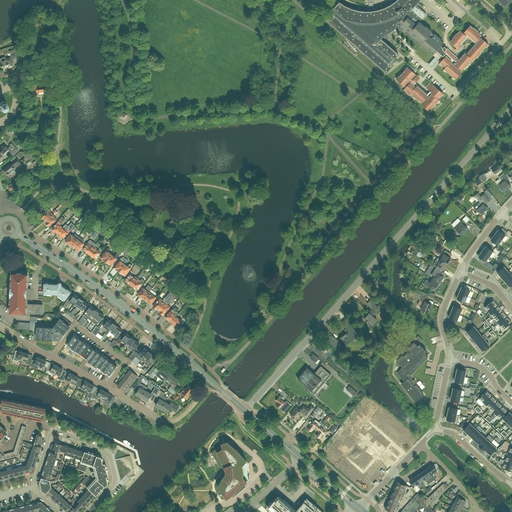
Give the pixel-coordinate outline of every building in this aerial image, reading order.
[(396,0),(396,1),(391,5),(385,8),(384,8),(381,9),(381,8),(364,10),(364,11),(358,11),(357,10),(351,9),(345,6),(339,2),(333,9),(333,10),(332,11),(328,14),(328,15),(328,14),(330,16),(326,20),(345,37),(348,40),(347,41),(348,42),(349,44),(350,45),(352,46),(354,49),(357,51),(357,50),(357,51),(359,49),(386,73),(393,65),(391,64),(393,63),(397,60),(396,59),(395,58),(398,54),(379,37),(380,37),(380,36),(381,35),(383,34),(384,33),(385,32),(387,34),(393,28),(393,27),(394,26),(395,25),(398,28),(399,26),(405,31),(406,31),(409,33),(408,34),(414,39),(415,38),(421,43),(420,44),(426,50),(427,48),(433,53),(432,55),(437,60),(444,55),(445,56),(439,63),(442,65),(445,67),(444,69),(446,72),(447,71),(453,76),(452,77),(455,79),(461,72),(459,70),(460,69),(461,70),(464,67),(465,67),(469,63),(468,62),(471,59),(473,60),(476,57),(476,58),(480,53),(485,46),(486,47),(488,44),(481,38),(480,39),(479,38),(481,35),(477,33),(478,32),(473,28),(473,29),(470,26),(464,32),(465,34),(464,35),(460,31),(457,34),(452,38),(453,39),(450,42),(456,48),(455,50),(457,52),(461,48),(459,46),(468,36),(476,43),(467,55),(465,54),(459,60),(444,47),(442,48),(440,46),(443,43),(440,40),(441,39),(434,34),(433,35),(431,33),(432,31),(426,26),(425,27),(419,22),(426,14),(414,4),(415,3),(414,3),(417,0),(396,0)] [(12,66),(9,57),(5,59),(6,62),(1,63),(2,64),(1,64),(0,65),(0,67),(2,67),(3,67),(3,68),(7,66),(8,68),(12,66)] [(415,74),(407,67),(404,69),(405,70),(399,77),(398,76),(396,79),(404,86),(405,85),(406,87),(404,89),(407,92),(409,94),(411,92),(414,95),(413,96),(418,100),(418,99),(422,102),(424,103),(422,105),(429,111),(431,109),(430,108),(436,102),(437,102),(439,100),(437,98),(440,95),(440,96),(442,93),(430,82),(426,87),(431,92),(430,93),(432,94),(429,97),(414,83),(419,77),(417,75),(416,76),(414,75),(415,74)] [(47,86),(47,84),(32,86),(33,92),(34,94),(36,93),(37,92),(39,93),(42,93),(43,91),(44,92),(46,92),(47,91),(47,88),(49,88),(49,86),(48,86),(47,86)] [(15,148),(11,143),(9,145),(10,146),(7,149),(4,145),(2,147),(0,145),(0,156),(3,154),(3,155),(5,153),(9,149),(11,152),(15,148)] [(30,153),(25,148),(20,152),(24,157),(30,153)] [(22,166),(17,159),(11,163),(2,170),(5,175),(7,174),(10,177),(17,171),(16,170),(22,166)] [(509,178),(504,173),(499,177),(502,181),(497,184),(503,192),(511,186),(506,180),(509,178)] [(492,195),(488,190),(481,196),(477,193),(474,196),(479,202),(478,203),(481,206),(476,210),(480,214),(487,208),(483,204),(484,204),(486,203),(491,199),(489,197),(492,195)] [(44,221),(52,214),(48,209),(40,215),(44,221)] [(52,214),(44,221),(48,226),(57,220),(53,216),(57,213),(55,210),(53,212),(54,213),(52,214)] [(90,219),(85,215),(82,219),(87,223),(90,219)] [(57,234),(63,228),(60,225),(65,219),(62,216),(53,227),(54,228),(52,230),(54,232),(55,231),(57,234)] [(99,224),(92,219),(89,223),(94,226),(92,228),(91,228),(87,233),(91,235),(99,224)] [(466,222),(462,219),(458,223),(459,224),(455,228),(461,235),(467,229),(463,225),(466,222)] [(66,224),(63,228),(57,234),(60,236),(59,236),(61,238),(63,236),(65,237),(69,231),(67,229),(69,227),(66,224)] [(498,229),(494,234),(501,240),(505,235),(498,229)] [(119,239),(111,233),(105,241),(109,243),(111,240),(115,244),(119,239)] [(72,246),(79,237),(75,234),(73,236),(70,234),(65,241),(69,244),(69,245),(70,245),(71,245),(72,246)] [(501,240),(494,234),(494,235),(494,234),(492,237),(490,239),(497,245),(501,240)] [(79,237),(72,246),(73,247),(74,248),(79,251),(84,244),(83,243),(84,241),(79,237)] [(89,254),(94,247),(93,246),(92,246),(87,243),(83,249),(86,251),(85,252),(89,254)] [(482,251),(489,256),(493,251),(485,246),(484,248),(483,248),(482,250),(482,251)] [(506,255),(509,252),(500,246),(498,249),(506,255)] [(96,248),(94,247),(89,254),(92,257),(93,257),(96,259),(100,253),(95,249),(96,248)] [(100,257),(106,261),(111,254),(108,252),(110,249),(107,248),(106,250),(105,250),(100,257)] [(142,255),(135,250),(133,253),(140,258),(142,255)] [(441,260),(447,264),(451,258),(448,257),(450,254),(445,250),(443,253),(444,254),(441,260)] [(489,256),(482,251),(478,256),(485,261),(489,256)] [(114,256),(111,254),(106,261),(112,265),(117,258),(116,258),(118,256),(116,254),(114,256)] [(120,271),(125,264),(122,262),(123,259),(121,258),(119,260),(114,267),(120,271)] [(434,267),(439,271),(441,268),(444,269),(447,264),(441,260),(437,258),(432,266),(434,267)] [(153,265),(149,262),(144,268),(148,271),(153,265)] [(125,264),(120,271),(125,275),(130,268),(132,266),(129,264),(128,266),(125,264)] [(497,272),(501,277),(508,271),(504,266),(497,272)] [(433,278),(439,283),(443,277),(438,274),(439,271),(434,267),(432,270),(436,273),(433,278)] [(505,282),(511,276),(508,271),(501,277),(505,282)] [(28,273),(11,272),(11,287),(10,287),(10,289),(10,290),(9,289),(8,294),(10,294),(10,297),(10,312),(11,312),(11,315),(16,315),(16,313),(26,313),(26,312),(35,313),(35,315),(40,315),(42,313),(42,304),(31,304),(32,302),(27,302),(28,296),(30,296),(30,289),(27,289),(28,273)] [(127,283),(131,285),(137,278),(135,276),(134,277),(129,274),(125,280),(128,282),(127,283)] [(171,278),(165,274),(162,278),(169,282),(171,278)] [(131,285),(134,288),(135,288),(138,290),(145,280),(142,278),(140,281),(137,278),(131,285)] [(382,281),(379,278),(373,284),(377,288),(382,281)] [(439,283),(433,278),(430,283),(426,280),(423,284),(432,290),(434,286),(436,288),(439,283)] [(61,282),(60,282),(58,282),(58,284),(56,284),(48,283),(45,283),(44,283),(43,293),(51,294),(56,294),(65,300),(71,292),(70,291),(67,289),(61,285),(62,284),(61,282)] [(142,287),(137,294),(141,297),(142,298),(143,299),(144,299),(149,292),(152,289),(148,285),(145,289),(142,287)] [(459,292),(467,296),(470,290),(462,287),(459,292)] [(409,292),(415,294),(414,297),(419,300),(417,304),(422,306),(420,310),(427,313),(432,304),(426,301),(427,298),(424,297),(426,293),(420,291),(418,294),(410,290),(409,292)] [(153,306),(158,310),(173,293),(171,291),(166,297),(165,297),(163,299),(164,300),(163,301),(159,298),(153,306)] [(156,297),(149,292),(144,299),(145,300),(146,301),(147,301),(151,304),(156,297)] [(465,302),(467,296),(459,292),(459,293),(458,293),(457,295),(457,296),(456,298),(465,302)] [(173,293),(158,310),(163,315),(170,307),(167,304),(168,304),(169,303),(172,301),(171,299),(173,297),(171,296),(173,293)] [(74,304),(79,297),(78,297),(74,294),(69,301),(67,299),(62,307),(65,309),(69,303),(70,304),(71,302),(74,304)] [(83,300),(79,297),(74,304),(77,307),(75,309),(76,310),(83,300)] [(489,312),(497,305),(493,299),(484,307),(489,312)] [(83,300),(76,310),(77,310),(78,308),(81,310),(79,312),(81,313),(83,311),(88,304),(83,301),(84,300),(83,300)] [(368,312),(373,316),(379,309),(371,300),(367,303),(372,308),(368,312)] [(451,311),(459,315),(462,309),(453,305),(451,311)] [(465,305),(461,313),(463,315),(464,313),(467,315),(467,314),(470,315),(473,310),(465,305)] [(489,312),(493,318),(502,311),(497,305),(489,312)] [(85,313),(90,316),(95,309),(95,308),(94,309),(90,306),(85,313)] [(179,313),(176,310),(178,309),(175,307),(167,314),(168,316),(165,318),(167,319),(168,319),(170,322),(176,316),(179,313)] [(99,312),(95,309),(90,316),(94,319),(99,312)] [(457,320),(459,315),(451,311),(451,312),(450,311),(449,314),(448,317),(457,320)] [(493,318),(498,323),(507,316),(502,311),(493,318)] [(99,312),(94,319),(98,322),(103,316),(99,312),(100,312),(99,312)] [(377,320),(373,316),(368,312),(364,317),(367,320),(366,321),(367,322),(368,321),(369,322),(368,324),(370,326),(373,324),(377,320)] [(71,324),(60,315),(55,323),(56,323),(53,327),(52,327),(48,327),(48,326),(37,325),(36,340),(59,341),(70,327),(69,326),(71,324)] [(37,317),(30,316),(30,323),(18,322),(17,329),(30,329),(30,328),(30,327),(30,326),(30,324),(30,323),(34,323),(37,323),(37,317)] [(179,320),(176,316),(170,322),(172,324),(172,325),(173,326),(176,324),(177,326),(182,321),(180,319),(179,320)] [(511,322),(507,316),(498,323),(503,329),(511,322)] [(86,320),(82,317),(78,322),(86,328),(89,323),(86,321),(86,320)] [(107,329),(113,322),(112,323),(108,319),(107,321),(105,320),(100,327),(102,329),(103,328),(106,331),(105,333),(107,329)] [(358,336),(347,319),(342,322),(346,328),(344,330),(346,332),(348,331),(349,333),(347,334),(346,333),(340,337),(340,338),(337,340),(332,335),(327,341),(334,348),(340,341),(342,340),(345,345),(358,336)] [(112,333),(117,325),(113,322),(107,329),(105,333),(107,335),(110,331),(112,333)] [(117,325),(112,333),(114,335),(113,337),(116,339),(120,335),(118,333),(121,329),(117,326),(118,326),(117,325)] [(469,328),(465,331),(469,336),(469,335),(470,337),(477,331),(473,326),(470,329),(469,328)] [(477,331),(470,337),(474,341),(481,335),(477,331)] [(125,343),(131,336),(130,336),(126,333),(122,338),(120,336),(116,341),(112,347),(114,348),(118,342),(119,343),(122,340),(125,343)] [(91,346),(74,334),(66,344),(70,348),(79,355),(79,354),(85,359),(87,359),(93,350),(93,349),(90,347),(91,346)] [(478,346),(485,340),(481,335),(474,341),(478,346)] [(135,339),(131,336),(125,343),(128,345),(127,347),(127,348),(128,349),(129,347),(135,339)] [(128,358),(130,359),(136,352),(134,350),(139,343),(135,340),(135,339),(129,347),(132,349),(131,350),(133,352),(128,358)] [(489,345),(485,340),(478,346),(482,351),(489,345)] [(416,385),(416,384),(416,385),(408,375),(410,373),(410,374),(411,373),(410,373),(415,368),(416,368),(422,361),(427,356),(428,356),(424,352),(426,351),(419,344),(418,346),(414,342),(414,343),(409,348),(408,348),(410,349),(403,356),(402,355),(397,360),(396,360),(403,367),(397,372),(404,381),(401,383),(401,384),(402,383),(406,389),(406,390),(407,392),(408,391),(414,400),(414,401),(423,394),(423,393),(423,394),(416,385)] [(130,359),(132,361),(137,355),(139,356),(140,355),(143,357),(148,350),(148,351),(144,347),(138,354),(136,352),(130,359)] [(22,361),(24,352),(19,351),(16,350),(13,360),(17,361),(18,360),(22,361)] [(108,359),(96,350),(87,361),(100,371),(101,370),(110,377),(117,367),(108,360),(108,359)] [(153,354),(148,350),(143,357),(145,360),(144,361),(143,361),(139,366),(141,368),(142,367),(144,364),(147,361),(153,354)] [(29,354),(24,352),(22,361),(25,362),(25,363),(30,364),(30,363),(31,360),(32,359),(28,358),(29,354)] [(153,354),(147,361),(151,364),(156,358),(152,354),(153,354)] [(31,360),(30,363),(33,364),(33,365),(34,367),(37,369),(38,367),(42,359),(37,357),(34,362),(31,360)] [(42,367),(46,370),(48,368),(44,366),(46,361),(42,359),(38,367),(37,369),(38,367),(41,368),(42,367)] [(48,368),(46,370),(50,371),(51,372),(51,373),(54,375),(58,367),(53,364),(51,369),(48,368)] [(158,370),(153,366),(148,373),(153,377),(158,370)] [(164,382),(167,378),(171,373),(163,366),(155,374),(158,377),(161,374),(164,376),(161,380),(164,382)] [(63,369),(58,367),(54,375),(57,376),(58,379),(61,380),(63,376),(66,371),(63,369)] [(311,391),(315,386),(321,380),(324,383),(331,375),(322,367),(315,374),(308,368),(307,367),(301,374),(297,378),(301,382),(311,391)] [(137,376),(130,370),(124,378),(122,376),(120,378),(122,379),(117,386),(125,392),(137,376)] [(66,381),(70,383),(74,375),(69,372),(66,377),(63,376),(61,380),(62,378),(67,380),(66,381)] [(179,380),(171,373),(167,378),(172,383),(171,385),(173,387),(179,380)] [(78,377),(74,375),(70,383),(73,385),(73,384),(78,386),(79,384),(76,382),(78,377)] [(136,394),(141,397),(145,391),(147,387),(139,382),(140,380),(140,381),(143,377),(141,376),(132,387),(136,389),(137,388),(138,389),(136,394)] [(79,384),(78,386),(82,388),(82,389),(85,391),(89,383),(85,381),(82,386),(79,384)] [(94,386),(89,383),(85,391),(89,393),(88,395),(92,397),(97,388),(94,386)] [(190,386),(188,384),(184,389),(182,388),(178,393),(186,399),(189,395),(189,396),(191,393),(190,393),(194,389),(193,388),(193,387),(191,386),(190,386)] [(349,386),(346,390),(354,397),(357,393),(349,386)] [(145,391),(141,397),(147,401),(149,397),(151,398),(153,394),(155,396),(159,390),(155,387),(151,393),(150,392),(150,393),(145,391)] [(101,399),(105,391),(100,389),(97,388),(92,397),(96,399),(97,397),(101,399)] [(159,390),(155,396),(158,397),(156,401),(158,402),(155,405),(161,409),(165,402),(168,397),(164,395),(161,394),(162,392),(159,390)] [(492,395),(486,390),(479,398),(484,403),(492,395)] [(105,391),(101,399),(104,401),(103,402),(108,405),(112,396),(109,395),(110,394),(105,391)] [(497,400),(492,395),(484,403),(489,408),(497,400)] [(279,403),(276,405),(280,408),(280,407),(282,408),(281,409),(284,412),(291,405),(286,400),(284,402),(279,397),(276,400),(279,403)] [(0,412),(41,421),(45,408),(0,398),(0,399),(0,412)] [(502,405),(497,400),(489,408),(494,413),(502,405)] [(169,404),(165,402),(161,409),(167,412),(169,408),(176,412),(179,407),(170,402),(169,404)] [(308,409),(303,405),(299,409),(296,407),(290,414),(292,416),(291,417),(295,420),(300,414),(306,418),(314,407),(311,405),(308,409)] [(507,410),(502,405),(494,413),(496,415),(500,418),(507,410)] [(377,412),(370,420),(376,426),(383,418),(382,418),(380,416),(380,415),(379,416),(377,413),(377,412)] [(511,415),(509,412),(502,418),(507,423),(511,417),(511,415)] [(314,427),(316,429),(320,424),(319,423),(318,424),(317,423),(318,422),(315,419),(314,421),(313,420),(311,422),(310,421),(309,423),(311,424),(308,428),(311,431),(314,427)] [(320,424),(316,429),(319,431),(316,435),(320,437),(323,434),(326,431),(325,430),(326,429),(324,427),(325,426),(323,425),(325,422),(321,420),(319,422),(321,423),(320,424)] [(387,420),(380,427),(387,433),(393,426),(393,425),(392,426),(389,424),(390,423),(389,423),(386,421),(387,420)] [(468,435),(475,428),(469,423),(462,430),(468,435)] [(338,428),(335,425),(329,430),(332,433),(338,428)] [(395,427),(387,436),(393,442),(401,433),(401,432),(400,433),(397,431),(398,430),(397,429),(397,430),(394,428),(395,427)] [(468,435),(473,440),(480,433),(475,428),(468,435)] [(473,440),(478,444),(477,445),(478,446),(485,438),(480,433),(473,440)] [(403,436),(396,444),(403,449),(410,441),(409,442),(406,439),(407,439),(406,438),(406,439),(403,437),(404,436),(403,436)] [(478,446),(483,451),(491,443),(485,438),(478,446)] [(248,463),(229,441),(222,443),(221,442),(212,453),(217,460),(219,466),(225,468),(226,472),(217,486),(219,487),(226,498),(229,496),(249,479),(248,463)] [(60,444),(55,442),(54,445),(51,444),(50,449),(55,450),(54,453),(49,451),(48,455),(47,455),(47,456),(47,457),(46,458),(44,465),(44,467),(43,467),(43,469),(41,476),(41,475),(40,477),(39,480),(38,481),(39,483),(42,482),(43,482),(48,481),(48,480),(57,454),(59,455),(60,450),(65,452),(65,454),(80,460),(80,461),(93,465),(94,468),(96,467),(98,469),(104,467),(103,463),(101,463),(100,457),(83,451),(83,452),(60,444)] [(491,443),(483,451),(484,451),(484,450),(490,455),(496,448),(491,443)] [(392,446),(389,449),(397,456),(400,453),(392,446)] [(31,449),(29,455),(37,457),(38,456),(39,452),(31,449)] [(342,458),(337,464),(356,480),(361,474),(342,458)] [(511,471),(511,463),(505,460),(502,467),(511,471)] [(377,461),(363,477),(369,482),(383,466),(377,461)] [(426,468),(434,479),(436,478),(433,473),(436,471),(432,465),(426,468)] [(421,472),(423,475),(422,476),(424,479),(425,479),(428,484),(434,480),(434,479),(426,468),(421,472)] [(40,489),(41,491),(42,491),(44,493),(45,493),(44,493),(46,494),(51,499),(52,500),(53,501),(52,501),(53,502),(54,502),(59,506),(59,507),(60,507),(61,508),(60,508),(61,509),(62,509),(64,511),(68,507),(70,509),(67,511),(78,511),(94,495),(95,495),(106,482),(105,476),(107,475),(106,471),(105,471),(99,472),(98,475),(96,475),(97,478),(87,488),(88,489),(77,501),(79,503),(75,507),(71,503),(70,505),(54,491),(50,487),(49,486),(44,488),(41,488),(40,489)] [(421,472),(414,477),(422,487),(424,486),(421,481),(424,479),(422,476),(423,475),(421,472)] [(90,479),(86,476),(81,482),(86,487),(87,485),(86,484),(90,479)] [(420,489),(422,487),(414,477),(409,480),(413,487),(417,484),(420,489)] [(39,483),(40,489),(41,488),(44,488),(49,486),(50,487),(50,485),(45,486),(44,483),(49,482),(48,480),(48,481),(43,482),(42,482),(39,483)] [(394,488),(404,493),(407,486),(397,481),(394,488)] [(404,493),(394,488),(391,495),(401,500),(404,493)] [(428,505),(430,503),(431,495),(426,500),(425,500),(422,496),(420,498),(418,494),(418,493),(416,495),(400,511),(412,511),(416,508),(418,510),(422,506),(425,508),(428,505)] [(296,510),(278,494),(272,501),(270,504),(272,506),(270,508),(274,511),(323,511),(307,497),(296,510)] [(398,507),(401,500),(391,495),(388,502),(398,507)] [(454,502),(462,506),(465,501),(458,496),(454,502)] [(42,503),(40,501),(37,502),(37,503),(34,504),(36,511),(38,510),(39,511),(51,511),(52,511),(51,511),(50,510),(45,506),(45,505),(44,505),(43,504),(42,503)] [(391,511),(395,511),(398,507),(388,502),(385,509),(391,511)] [(452,507),(459,511),(462,506),(454,502),(452,507)]
